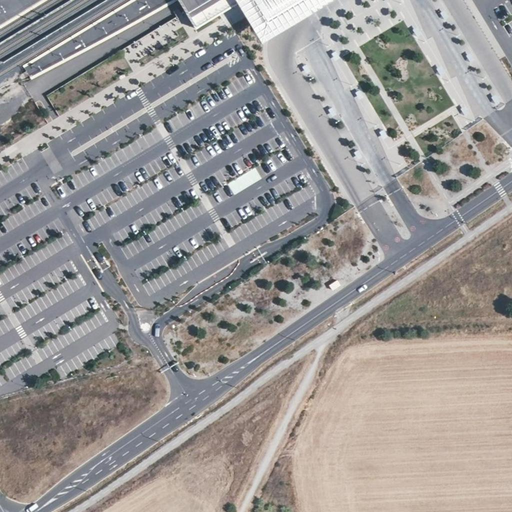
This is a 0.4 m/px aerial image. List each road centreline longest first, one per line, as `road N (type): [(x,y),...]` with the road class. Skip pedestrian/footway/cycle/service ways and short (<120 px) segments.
road 1 (residential): [(511,180),(36,511)]
road 2 (track): [(238,511),(331,334)]
